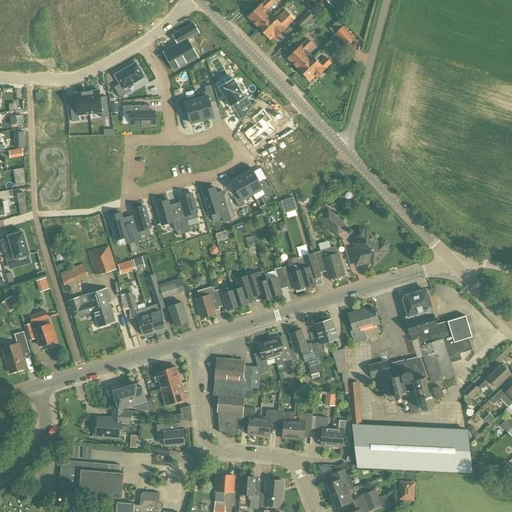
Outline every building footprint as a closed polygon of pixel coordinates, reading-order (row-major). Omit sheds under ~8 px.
[(66,1),(65,0),(51,0),(46,5),(52,14),(66,1)] [(269,0),(265,0),(248,17),(254,23),(254,25),(256,27),(258,27),(259,29),(273,16),(266,9),(273,3),(269,0)] [(273,16),(259,29),(261,30),(261,32),(263,34),(265,35),(269,39),(274,35),(276,36),(293,19),(284,10),(275,19),(273,16)] [(309,11),(297,23),(302,28),(314,16),(309,11)] [(68,36),(78,53),(88,48),(80,36),(85,32),(79,22),(74,25),(78,30),(68,36)] [(193,24),(180,31),(184,38),(197,31),(193,24)] [(343,26),(335,35),(345,46),(354,38),(343,26)] [(8,44),(9,28),(0,27),(0,31),(0,55),(0,47),(8,48),(8,44)] [(20,35),(18,55),(29,55),(31,41),(37,41),(37,30),(32,30),(32,35),(20,35)] [(60,48),(66,59),(78,53),(68,36),(59,42),(56,37),(50,39),(55,50),(60,48)] [(187,39),(164,52),(174,70),(198,57),(187,39)] [(307,39),(288,58),(294,65),(294,66),(296,68),(298,69),(299,70),(313,57),(306,51),(312,44),(307,39)] [(313,57),(299,70),(301,72),(301,74),(303,76),(305,76),(310,81),(314,76),(316,78),(330,63),(325,58),(319,64),(313,57)] [(120,83),(114,87),(119,97),(126,93),(124,88),(144,77),(136,62),(114,74),(120,83)] [(233,76),(218,84),(219,87),(224,95),(226,99),(230,106),(230,107),(232,105),(234,104),(238,111),(249,105),(249,104),(251,103),(247,96),(244,98),(233,79),(234,79),(233,76)] [(207,94),(196,97),(202,120),(214,117),(210,102),(215,101),(211,86),(205,88),(207,94)] [(99,90),(87,91),(90,113),(101,111),(101,117),(109,116),(106,96),(100,97),(99,90)] [(76,100),(69,100),(72,121),(79,120),(79,114),(90,113),(87,91),(75,93),(76,100)] [(184,97),(178,99),(181,110),(187,109),(191,123),(202,120),(196,97),(185,100),(184,97)] [(123,105),(123,113),(130,113),(130,124),(142,124),(142,126),(150,125),(150,124),(155,124),(155,112),(150,112),(145,112),(145,105),(123,105)] [(255,126),(243,134),(253,148),(273,136),(267,127),(270,125),(263,115),(252,123),(255,126)] [(119,152),(120,142),(106,141),(105,151),(119,152)] [(118,163),(119,152),(105,151),(104,162),(118,163)] [(117,173),(118,163),(104,162),(103,172),(117,173)] [(16,167),(17,183),(27,183),(26,167),(16,167)] [(251,168),(241,174),(252,194),(262,189),(267,197),(273,194),(264,179),(259,182),(251,168)] [(116,183),(117,173),(103,172),(102,182),(116,183)] [(241,174),(231,180),(238,194),(233,197),(239,207),(245,204),(243,200),(252,194),(241,174)] [(115,194),(116,183),(102,182),(101,192),(115,194)] [(214,187),(203,190),(210,214),(220,211),(224,222),(231,220),(231,218),(229,213),(224,195),(222,191),(216,193),(214,187)] [(0,214),(4,214),(2,200),(10,199),(9,190),(0,191),(0,214)] [(182,206),(176,207),(182,228),(183,232),(190,230),(187,219),(198,216),(191,192),(179,195),(182,206)] [(24,193),(18,193),(19,200),(20,209),(21,214),(27,213),(24,193)] [(283,198),(287,216),(300,214),(296,196),(283,198)] [(167,199),(155,202),(162,225),(173,222),(175,230),(182,228),(176,207),(170,209),(167,199)] [(136,217),(129,219),(135,242),(142,240),(142,238),(140,230),(151,227),(145,206),(133,209),(135,214),(136,217)] [(328,210),(320,218),(338,234),(346,225),(328,210)] [(121,212),(109,216),(115,239),(126,236),(128,242),(128,243),(128,244),(135,242),(129,219),(123,221),(122,218),(121,212)] [(11,247),(4,250),(9,267),(17,264),(15,259),(29,255),(22,231),(21,232),(20,230),(14,232),(14,234),(8,236),(9,238),(11,247)] [(220,239),(229,237),(227,230),(219,232),(220,239)] [(358,248),(352,250),(356,265),(375,259),(377,261),(387,252),(385,251),(386,251),(386,250),(387,250),(387,249),(387,248),(388,248),(388,247),(388,246),(388,245),(387,245),(387,244),(387,243),(386,243),(386,242),(385,242),(384,242),(384,241),(383,241),(382,241),(382,242),(381,242),(380,242),(379,243),(366,230),(365,232),(365,231),(364,231),(364,230),(363,230),(362,230),(361,230),(360,230),(359,230),(358,230),(358,231),(357,231),(357,232),(356,232),(356,233),(356,234),(356,235),(356,236),(356,237),(356,238),(357,238),(357,239),(358,239),(358,240),(359,240),(360,240),(354,246),(358,248)] [(251,249),(258,246),(254,234),(247,237),(251,249)] [(109,245),(89,251),(96,275),(116,269),(109,245)] [(314,252),(313,252),(317,264),(324,262),(326,271),(329,279),(344,274),(338,254),(336,247),(320,252),(315,254),(314,252)] [(303,257),(297,259),(305,286),(316,283),(314,278),(320,276),(317,264),(313,252),(302,256),(303,257)] [(144,255),(135,258),(138,268),(147,265),(144,255)] [(289,265),(281,267),(285,282),(292,280),(295,289),(295,290),(295,289),(296,292),(306,289),(305,287),(305,286),(297,259),(296,257),(287,260),(289,265)] [(131,259),(117,263),(120,272),(134,268),(131,259)] [(83,263),(54,275),(57,282),(62,281),(64,285),(88,276),(83,263)] [(277,275),(266,278),(271,297),(282,293),(281,289),(279,284),(285,282),(281,267),(275,269),(275,271),(277,275)] [(258,272),(247,275),(254,301),(261,299),(261,300),(271,297),(266,278),(265,274),(264,271),(258,273),(258,272)] [(154,274),(147,276),(155,301),(162,298),(155,275),(154,274)] [(238,288),(232,290),(237,307),(248,304),(248,302),(254,301),(247,275),(235,279),(238,288)] [(48,276),(38,279),(41,290),(51,287),(48,276)] [(181,278),(159,285),(163,298),(185,291),(181,278)] [(200,297),(196,299),(201,318),(216,314),(211,299),(217,297),(214,291),(213,286),(198,291),(200,297)] [(79,297),(68,300),(74,318),(93,312),(98,327),(116,322),(110,303),(111,302),(107,288),(87,295),(89,302),(81,305),(79,297)] [(221,289),(214,291),(217,297),(219,307),(226,305),(227,310),(237,307),(232,290),(222,293),(221,289)] [(405,296),(403,300),(407,315),(404,316),(409,334),(437,325),(432,311),(432,309),(431,309),(425,290),(424,290),(423,289),(418,291),(418,292),(405,296)] [(132,291),(125,294),(129,309),(137,306),(132,291)] [(4,301),(11,311),(17,306),(9,297),(4,301)] [(182,302),(168,307),(175,326),(189,322),(182,302)] [(156,304),(147,307),(154,332),(156,332),(156,333),(159,334),(164,333),(165,330),(164,329),(166,328),(160,310),(158,304),(156,304)] [(147,307),(136,311),(138,317),(137,317),(143,336),(145,335),(145,336),(147,337),(152,336),(153,334),(153,333),(154,332),(147,307)] [(365,308),(348,313),(353,330),(350,331),(352,337),(353,336),(355,343),(368,340),(365,331),(364,332),(363,328),(379,324),(374,308),(366,310),(365,308)] [(46,311),(30,316),(34,328),(33,329),(39,346),(56,341),(51,323),(50,323),(46,311)] [(450,363),(462,359),(460,354),(472,350),(473,350),(469,338),(472,337),(466,316),(448,322),(437,325),(409,334),(410,334),(412,340),(417,338),(422,356),(431,383),(443,379),(454,375),(450,363)] [(312,342),(311,342),(314,350),(314,351),(322,348),(321,344),(337,339),(331,319),(314,324),(320,342),(312,344),(312,342)] [(30,323),(24,325),(26,330),(28,340),(35,338),(32,328),(30,323)] [(301,330),(289,333),(293,348),(295,352),(301,351),(304,362),(307,361),(313,379),(320,377),(318,372),(321,371),(316,358),(314,351),(314,350),(311,342),(306,344),(301,330)] [(17,343),(2,348),(9,373),(26,368),(23,359),(21,350),(29,348),(24,331),(14,334),(17,343)] [(279,336),(268,340),(274,358),(280,356),(285,370),(295,367),(293,360),(290,349),(289,345),(282,347),(279,336)] [(260,351),(253,353),(257,366),(260,375),(260,373),(269,371),(266,360),(274,358),(268,340),(257,343),(260,351)] [(407,352),(409,357),(418,354),(417,349),(407,352)] [(346,357),(335,361),(336,366),(337,366),(339,373),(347,370),(346,357)] [(430,401),(424,377),(426,376),(420,357),(387,364),(387,360),(372,364),(368,365),(368,366),(371,378),(379,376),(382,388),(384,395),(394,392),(396,397),(406,394),(411,414),(432,409),(430,401)] [(217,359),(213,395),(218,396),(217,413),(218,413),(219,432),(237,434),(238,419),(242,419),(243,407),(245,389),(251,390),(251,388),(259,389),(260,375),(257,366),(253,367),(244,366),(245,362),(223,360),(217,359)] [(487,378),(480,385),(482,387),(483,388),(487,384),(491,381),(496,387),(511,373),(502,364),(487,377),(487,378)] [(176,367),(156,372),(159,382),(158,383),(159,387),(161,387),(166,404),(171,403),(183,399),(185,399),(176,367)] [(348,383),(349,390),(351,424),(361,423),(358,382),(348,383)] [(473,383),(463,392),(470,399),(480,390),(478,387),(473,383)] [(135,384),(113,390),(119,410),(135,405),(136,409),(155,411),(152,398),(146,400),(142,387),(137,389),(135,384)] [(511,385),(506,391),(500,398),(504,402),(509,397),(511,399),(511,385)] [(439,386),(432,388),(435,400),(443,397),(439,386)] [(327,391),(326,404),(336,404),(336,391),(327,391)] [(190,405),(179,409),(181,413),(183,420),(191,419),(190,405)] [(243,407),(242,419),(249,420),(248,432),(247,435),(258,436),(260,417),(254,417),(255,408),(243,407)] [(93,427),(93,438),(101,439),(101,437),(119,438),(121,424),(130,425),(131,411),(112,410),(111,418),(98,417),(97,417),(96,427),(93,427)] [(260,417),(258,436),(269,437),(270,425),(276,426),(278,411),(266,410),(265,417),(260,417)] [(132,411),(131,419),(139,420),(140,412),(132,411)] [(278,411),(276,426),(283,426),(282,438),(293,439),(294,420),(289,420),(289,412),(278,411)] [(294,420),(293,439),(303,440),(303,438),(304,429),(311,430),(312,416),(312,414),(301,413),(300,421),(294,420)] [(316,417),(315,430),(322,431),(321,440),(320,446),(331,447),(333,428),(327,428),(328,417),(316,416),(316,417)] [(511,421),(508,418),(501,425),(507,432),(511,426),(511,421)] [(333,428),(331,447),(342,448),(343,436),(350,437),(351,433),(349,421),(339,420),(339,429),(333,428)] [(169,423),(156,425),(157,432),(163,432),(164,442),(164,446),(167,446),(172,445),(185,444),(183,429),(178,430),(169,431),(169,423)] [(467,430),(352,425),(355,448),(358,467),(471,472),(469,448),(467,430)] [(472,425),(468,428),(475,437),(479,434),(472,425)] [(70,444),(69,458),(78,458),(79,445),(70,444)] [(83,445),(82,459),(91,460),(92,446),(83,445)] [(61,460),(59,492),(79,494),(79,495),(122,498),(124,473),(119,473),(120,465),(108,464),(61,460)] [(334,481),(326,484),(331,496),(349,490),(348,489),(353,487),(348,475),(346,476),(344,470),(349,468),(347,462),(339,465),(328,469),(330,474),(332,474),(334,481)] [(215,491),(214,511),(224,511),(225,507),(223,501),(224,492),(233,492),(234,476),(217,474),(215,491)] [(241,476),(239,494),(249,495),(249,499),(251,499),(250,508),(258,509),(258,505),(259,495),(254,494),(255,477),(241,476)] [(259,509),(258,511),(269,511),(269,510),(266,510),(267,506),(282,507),(284,481),(265,480),(264,493),(263,505),(258,505),(258,509),(259,509)] [(399,481),(399,500),(414,501),(415,482),(399,481)] [(506,481),(494,482),(495,491),(507,489),(506,481)] [(375,489),(363,493),(367,501),(378,497),(375,489)] [(329,498),(329,500),(330,504),(332,505),(334,504),(335,508),(353,501),(349,490),(331,496),(331,497),(329,498)] [(169,511),(162,511),(161,511),(156,511),(157,509),(158,509),(159,505),(159,501),(160,493),(145,492),(144,492),(143,492),(143,493),(142,493),(142,494),(141,494),(141,495),(140,496),(140,497),(140,505),(134,505),(134,504),(117,502),(115,511),(169,511)] [(378,497),(367,501),(370,510),(390,502),(387,494),(378,497)]
